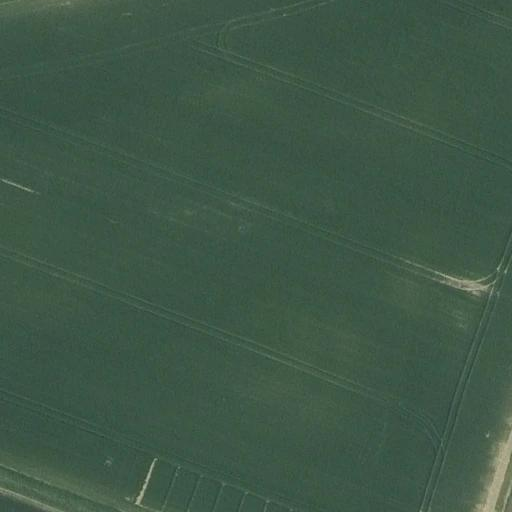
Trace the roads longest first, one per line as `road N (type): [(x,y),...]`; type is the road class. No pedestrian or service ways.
road 1 (track): [(0,293),(511,60)]
road 2 (track): [(343,0),(280,43),(129,85),(0,94)]
road 3 (motorway): [(0,92),(228,0)]
